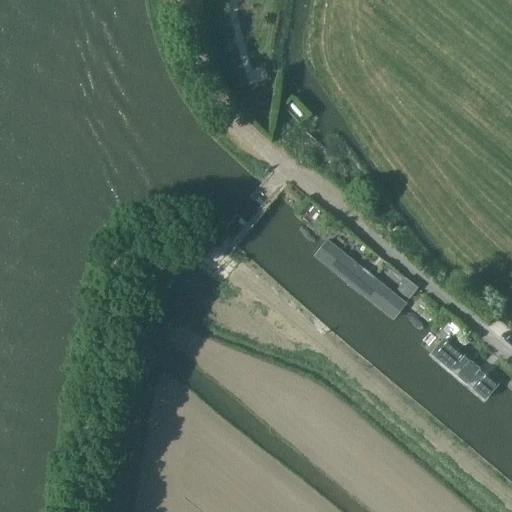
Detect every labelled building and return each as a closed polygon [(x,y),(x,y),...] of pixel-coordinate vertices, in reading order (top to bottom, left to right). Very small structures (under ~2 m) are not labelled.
[(318,141),(306,129),(305,130),(330,156),(332,154),(318,141)] [(315,258),(395,324),(408,307),(330,242),(315,258)] [(204,283),(219,295),(220,294),(207,283),(211,277),(201,270),(197,275),(184,264),(182,265),(198,278),(202,272),(205,275),(208,278),(204,283)] [(396,290),(408,301),(417,290),(408,282),(404,287),(401,284),(396,290)] [(446,312),(436,323),(444,330),(454,319),(446,312)] [(429,357),(485,405),(500,388),(444,340),(429,357)]
